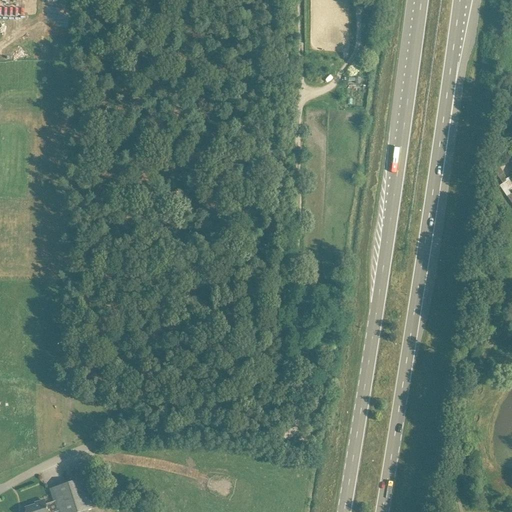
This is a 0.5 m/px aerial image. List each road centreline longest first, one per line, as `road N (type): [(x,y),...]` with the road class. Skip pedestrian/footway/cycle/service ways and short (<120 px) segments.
road 1 (trunk): [(420,0),(373,326)]
road 2 (trunk): [(416,296),(459,0)]
road 3 (secondary): [(383,511),(416,296)]
road 4 (secondary): [(373,326),(341,511)]
